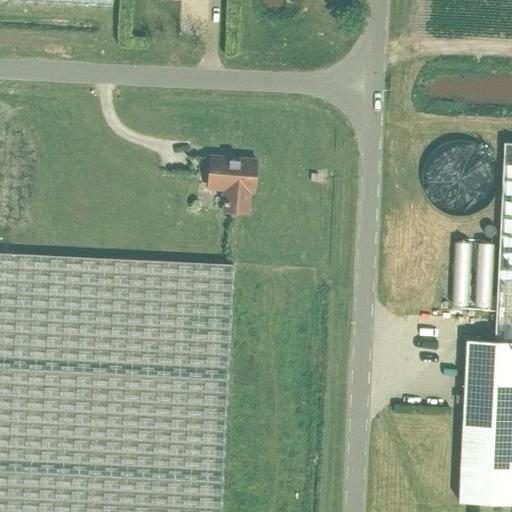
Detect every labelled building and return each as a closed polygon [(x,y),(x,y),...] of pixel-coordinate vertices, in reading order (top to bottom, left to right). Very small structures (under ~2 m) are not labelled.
[(511,511),(511,144),(504,144),(494,342),(511,343),(511,511)] [(253,192),(256,160),(210,157),(207,189),(225,190),(224,202),(223,206),(224,206),(223,212),(247,214),(249,192),(253,192)] [(453,305),(493,305),(493,240),(453,240),(453,305)] [(0,511),(220,511),(232,264),(0,253),(0,511)] [(466,341),(458,503),(511,505),(511,343),(494,342),(466,341)]
